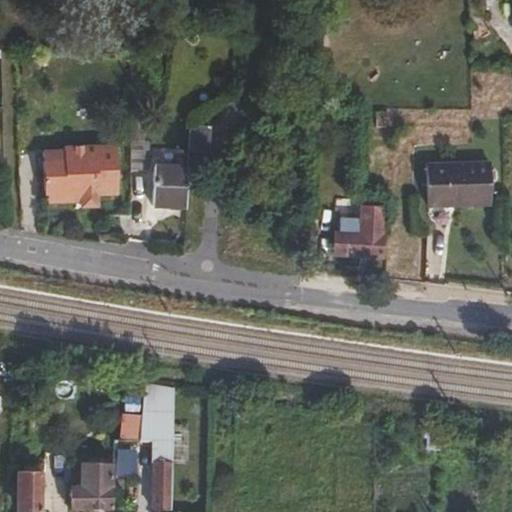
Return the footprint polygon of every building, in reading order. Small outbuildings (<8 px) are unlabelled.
[(224,78),(224,67),(178,68),(178,79),(224,78)] [(112,184),(111,136),(59,136),(59,141),(60,141),(60,152),(94,152),(92,184),(112,184)] [(203,165),(206,140),(185,139),(184,151),(183,164),(203,165)] [(92,184),(94,152),(60,152),(60,141),(59,141),(38,141),(39,193),(61,193),(61,187),(76,187),(76,198),(92,199),(92,184)] [(482,195),(480,154),(419,158),(420,198),(482,195)] [(179,219),(182,181),(147,178),(144,216),(179,219)] [(373,247),(374,224),(357,222),(357,198),(351,198),(351,210),(333,209),(333,223),(328,223),(327,244),(373,247)] [(374,224),(375,199),(357,198),(357,222),(374,224)] [(307,242),(308,222),(296,221),(295,241),(307,242)] [(164,502),(167,380),(136,375),(134,431),(146,431),(145,501),(164,502)] [(106,501),(106,480),(109,479),(109,456),(78,456),(78,480),(65,480),(64,501),(106,501)] [(33,503),(35,459),(20,458),(19,466),(13,466),(11,502),(33,503)]
